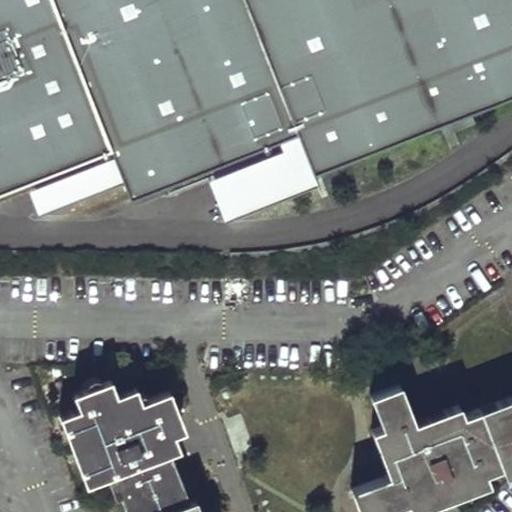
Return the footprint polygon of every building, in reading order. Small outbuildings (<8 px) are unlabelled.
[(511,0),(0,0),(0,192),(107,149),(126,199),(297,134),(311,172),(511,89),(511,0)] [(118,493),(125,511),(191,511),(187,499),(168,449),(178,446),(170,425),(181,420),(169,387),(141,398),(136,385),(116,392),(111,377),(73,390),(78,405),(58,413),(64,428),(69,426),(83,464),(78,466),(84,480),(106,472),(114,494),(118,493)] [(396,384),(368,395),(380,425),(370,430),(375,444),(380,442),(392,472),(349,488),(358,511),(375,511),(406,499),(410,511),(426,504),(423,499),(471,482),(473,487),(487,482),(483,472),(501,465),(505,473),(511,469),(511,393),(461,413),(458,404),(443,409),(445,414),(413,427),(396,384)] [(69,426),(64,428),(78,466),(83,464),(69,426)] [(197,511),(192,497),(187,499),(191,511),(197,511)]
